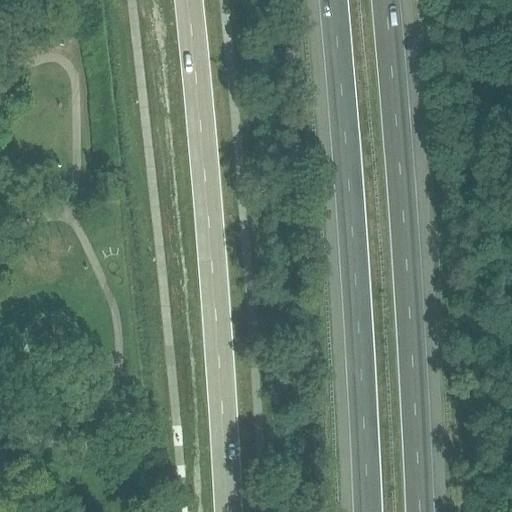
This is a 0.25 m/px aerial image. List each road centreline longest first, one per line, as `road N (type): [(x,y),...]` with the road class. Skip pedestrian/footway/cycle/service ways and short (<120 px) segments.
road 1 (primary): [(228,511),(184,0)]
road 2 (motorway): [(419,511),(384,0)]
road 3 (motorway): [(333,0),(367,511)]
